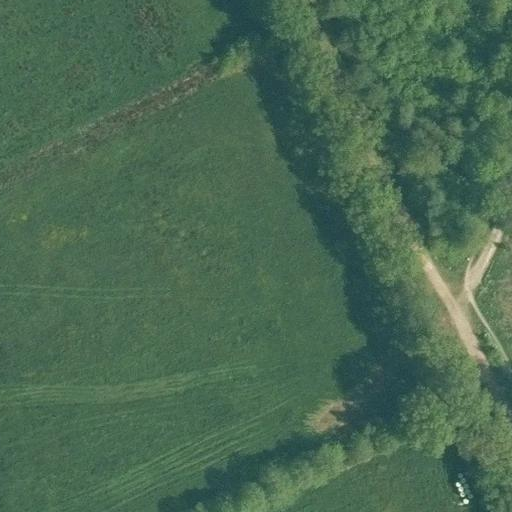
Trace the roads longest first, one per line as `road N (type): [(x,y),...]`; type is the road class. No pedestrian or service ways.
road 1 (track): [(306,0),(511,438)]
road 2 (track): [(442,300),(481,263),(511,202)]
